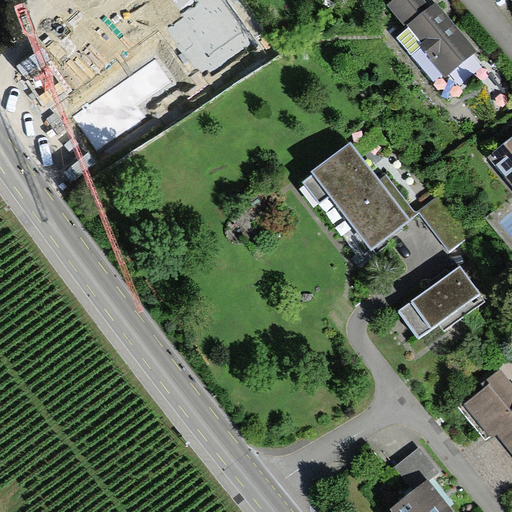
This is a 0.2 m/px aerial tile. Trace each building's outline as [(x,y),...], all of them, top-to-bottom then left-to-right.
[(114,0),(123,12),(139,0),(114,0)] [(389,35),(443,98),(482,65),(433,8),(425,15),(412,0),(394,0),(385,8),(400,26),(389,35)] [(511,137),(486,159),(511,190),(511,124),(506,130),(511,137)] [(343,151),(302,182),(358,256),(400,224),(343,151)] [(395,314),(417,341),(475,296),(453,268),(395,314)] [(484,391),(465,406),(490,439),(498,433),(511,450),(511,391),(498,372),(480,386),(484,391)] [(419,451),(395,470),(411,489),(387,508),(390,511),(445,511),(442,508),(449,502),(429,478),(436,472),(419,451)]
